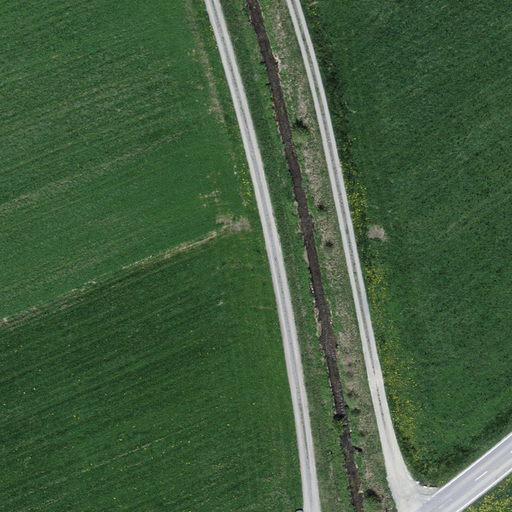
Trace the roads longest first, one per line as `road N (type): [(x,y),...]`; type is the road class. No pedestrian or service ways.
road 1 (track): [(292,0),(411,511)]
road 2 (track): [(314,511),(285,309),(210,0)]
